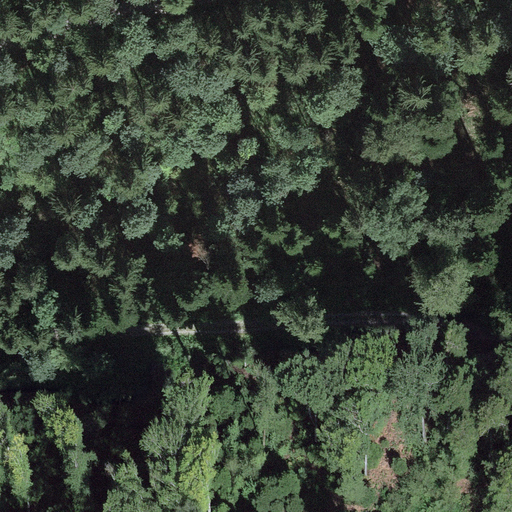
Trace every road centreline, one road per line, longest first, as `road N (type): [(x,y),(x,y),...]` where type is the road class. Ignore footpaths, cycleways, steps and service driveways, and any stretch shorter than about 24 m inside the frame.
road 1 (track): [(511,333),(422,318),(132,328),(0,342)]
road 2 (track): [(161,0),(0,40)]
